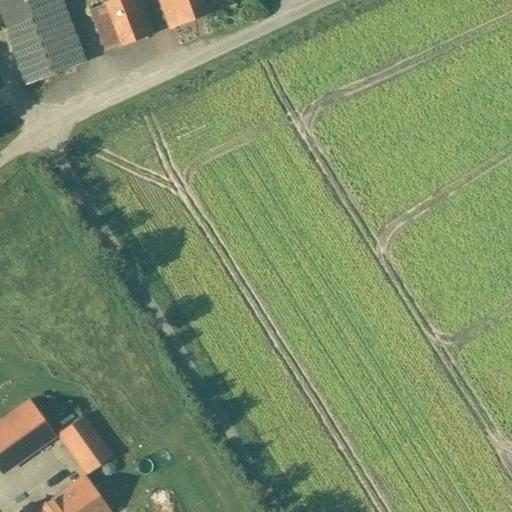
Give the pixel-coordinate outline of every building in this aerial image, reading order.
[(0,0),(0,10),(27,83),(86,61),(63,0),(0,0)] [(140,0),(120,0),(93,10),(107,50),(153,33),(140,0)] [(220,5),(232,1),(231,0),(162,0),(173,28),(175,27),(172,19),(186,15),(189,22),(191,22),(190,19),(203,14),(204,17),(207,15),(206,13),(222,8),(220,5)] [(29,401),(0,421),(0,474),(54,436),(29,401)] [(82,416),(57,434),(86,474),(111,456),(82,416)] [(84,477),(34,511),(108,511),(109,511),(84,477)]
